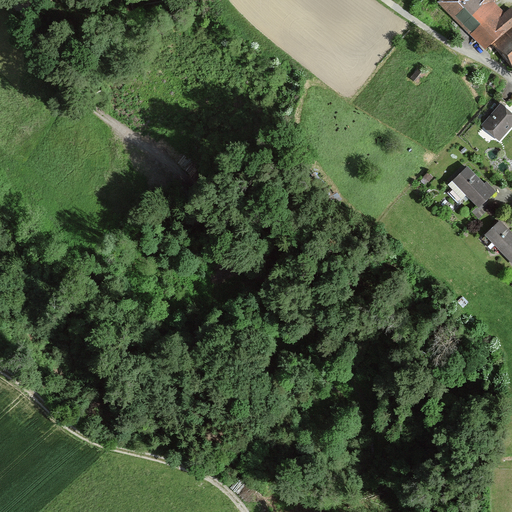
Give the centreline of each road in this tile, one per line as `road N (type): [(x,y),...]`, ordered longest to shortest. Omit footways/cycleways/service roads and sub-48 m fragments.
road 1 (track): [(21,1),(52,67),(89,107),(186,181),(228,251),(330,349)]
road 2 (track): [(246,511),(193,469),(86,437),(0,368)]
